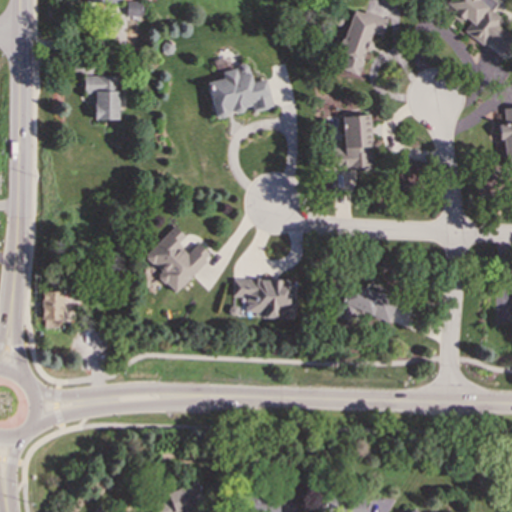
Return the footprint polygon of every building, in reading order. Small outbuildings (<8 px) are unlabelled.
[(511,40),(511,36),(497,24),(502,19),(490,10),(495,3),(491,0),(444,0),(443,2),(453,10),(450,15),(458,22),(462,17),(469,22),(462,31),(481,46),(485,41),(501,54),(511,40)] [(126,13),(140,13),(140,1),(125,1),(126,13)] [(386,18),(352,7),(332,67),(357,75),(371,33),(380,36),(386,18)] [(271,107),(264,79),(250,82),(246,63),(219,69),(221,78),(205,81),(213,117),(250,108),(251,111),(271,107)] [(93,120),(117,119),(116,75),(82,76),(83,93),(92,93),(93,120)] [(511,156),(511,106),(502,107),(503,124),(496,124),(497,140),(502,139),(503,157),(511,156)] [(328,154),(340,153),(337,117),(366,114),(368,146),(367,146),(368,168),(347,169),(347,167),(329,168),(328,154)] [(145,252),(173,224),(184,235),(178,240),(181,245),(179,247),(186,253),(197,242),(207,252),(202,257),(205,259),(174,291),(165,282),(162,282),(157,278),(157,273),(160,270),(153,263),(150,263),(145,258),(145,252)] [(230,277),(293,279),(294,311),(292,311),(292,316),(259,316),(259,309),(243,309),(243,294),(230,294),(230,277)] [(345,283),(392,301),(384,320),(338,302),(345,283)] [(60,327),(61,291),(41,291),(40,327),(60,327)] [(164,492),(166,498),(153,502),(156,511),(178,511),(178,510),(202,502),(195,482),(164,492)] [(346,511),(341,511),(362,511),(362,497),(346,498),(346,511)] [(278,511),(278,499),(254,498),(254,511),(278,511)]
